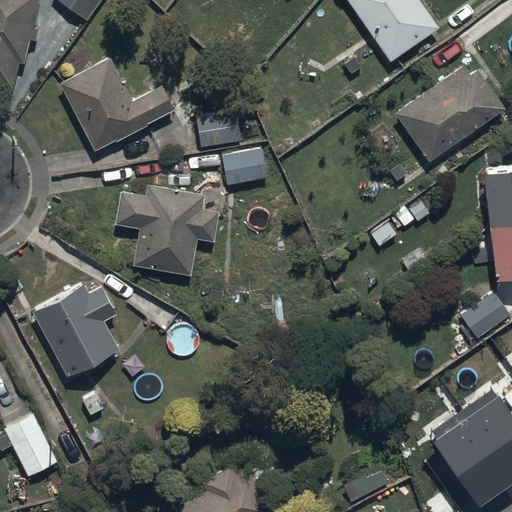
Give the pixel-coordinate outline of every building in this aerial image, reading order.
[(37,0),(0,0),(0,78),(13,82),(20,55),(24,56),(30,34),(35,36),(39,22),(33,21),(37,0)] [(67,0),(88,15),(98,0),(67,0)] [(351,0),(389,54),(440,19),(426,0),(351,0)] [(112,51),(59,76),(93,145),(176,104),(163,77),(133,92),(112,51)] [(465,57),(395,103),(429,156),(506,102),(478,59),(470,64),(465,57)] [(237,104),(195,112),(201,142),(242,134),(237,104)] [(261,143),(222,148),(226,180),(266,174),(261,143)] [(511,269),(511,160),(484,163),(496,271),(511,269)] [(202,187),(147,179),(146,188),(120,185),(116,216),(138,219),(132,260),(190,268),(195,232),(214,234),(218,203),(201,202),(203,187),(202,187)] [(83,276),(32,302),(67,367),(116,341),(102,314),(117,306),(102,277),(87,285),(83,276)] [(493,292),(461,314),(477,337),(509,315),(493,292)] [(511,413),(498,395),(432,442),(481,509),(511,486),(511,413)] [(34,406),(3,422),(5,426),(0,428),(0,446),(1,448),(12,443),(28,472),(59,456),(34,406)] [(279,469),(269,451),(237,468),(232,459),(202,473),(207,483),(152,511),(266,511),(275,508),(260,479),(279,469)] [(351,494),(387,476),(379,459),(343,478),(351,494)]
